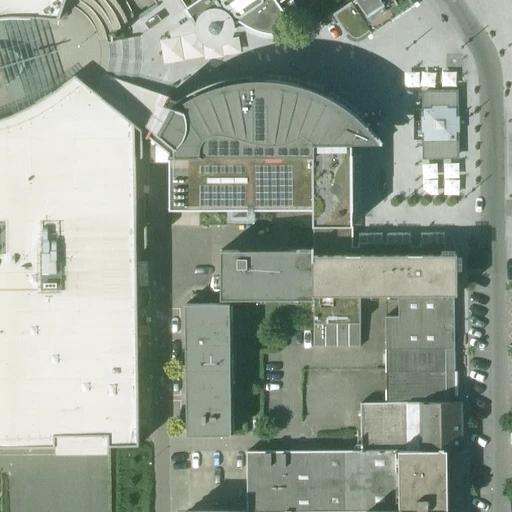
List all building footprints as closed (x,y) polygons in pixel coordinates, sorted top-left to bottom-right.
[(0,0),(0,19),(15,18),(60,20),(64,5),(65,5),(66,0),(0,0)] [(179,0),(186,9),(198,0),(179,0)] [(198,0),(186,9),(185,9),(192,19),(186,22),(187,24),(188,24),(191,31),(190,31),(190,33),(203,30),(205,35),(209,38),(216,41),(223,38),(226,35),(228,30),(228,25),(237,23),(237,22),(240,22),(246,25),(253,29),(259,31),(264,33),(273,34),(279,35),(279,36),(281,36),(280,16),(286,13),(279,3),(284,0),(198,0)] [(292,0),(291,0),(285,5),(289,10),(296,5),(292,0)] [(292,0),(296,5),(302,14),(313,7),(308,0),(292,0)] [(353,0),(352,1),(372,30),(372,31),(390,20),(414,3),(411,0),(353,0)] [(372,30),(352,1),(334,13),(347,34),(349,33),(352,36),(355,38),(359,38),(362,37),(372,30)] [(31,19),(0,20),(0,54),(7,83),(5,84),(9,98),(13,114),(13,115),(53,92),(47,74),(35,34),(31,19)] [(195,90),(178,101),(171,98),(172,97),(170,95),(168,98),(148,134),(147,136),(149,138),(150,136),(169,152),(169,157),(313,156),(315,156),(315,144),(352,143),(353,144),(363,120),(356,113),(349,108),(339,102),(328,95),(326,95),(325,98),(301,89),(302,85),(289,82),(276,80),(267,79),(267,80),(255,80),(254,74),(252,74),(252,75),(232,77),(213,83),(195,90)] [(14,116),(0,120),(0,447),(31,447),(32,446),(31,436),(108,435),(108,445),(109,446),(139,445),(135,124),(118,110),(107,101),(75,75),(53,94),(14,116)] [(133,84),(119,79),(113,90),(107,101),(118,110),(133,84)] [(168,98),(133,84),(118,110),(135,124),(148,134),(168,98)] [(456,93),(424,93),(424,119),(422,119),(422,133),(424,133),(425,158),(456,158),(456,133),(459,133),(459,118),(456,118),(456,93)] [(352,143),(315,144),(315,156),(313,156),(313,210),(314,226),(353,226),(353,144),(352,143)] [(313,210),(313,156),(169,157),(170,211),(313,210)] [(424,190),(461,191),(462,163),(425,162),(424,190)] [(353,226),(314,226),(314,250),(314,256),(353,255),(353,246),(353,226)] [(412,242),(359,242),(358,246),(353,246),(353,255),(446,255),(446,242),(421,242),(421,246),(412,246),(412,242)] [(289,258),(248,258),(248,251),(238,251),(221,251),(221,300),(259,299),(259,294),(268,294),(268,299),(280,299),(280,294),(302,294),(302,299),(314,299),(314,256),(314,250),(289,250),(289,258)] [(353,255),(314,256),(314,295),(398,295),(442,294),(457,294),(457,255),(446,255),(353,255)] [(442,294),(398,295),(398,316),(386,316),(386,349),(443,348),(442,294)] [(360,295),(314,295),(314,299),(314,324),(361,324),(360,295)] [(230,304),(186,305),(187,370),(231,370),(230,304)] [(361,324),(314,324),(314,347),(361,347),(361,324)] [(443,348),(386,349),(386,402),(400,402),(443,402),(443,348)] [(231,435),(231,370),(187,370),(187,435),(231,435)] [(386,402),(361,403),(362,450),(401,450),(400,402),(386,402)] [(443,402),(400,402),(401,450),(447,449),(460,449),(461,402),(443,402)] [(362,450),(361,450),(303,451),(247,452),(248,511),(368,510),(447,509),(447,449),(401,450),(362,450)]
